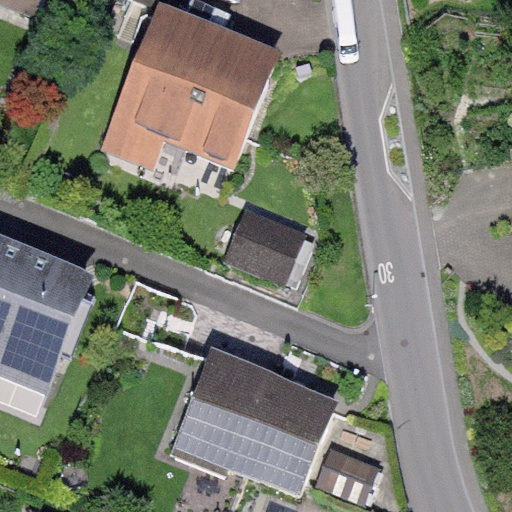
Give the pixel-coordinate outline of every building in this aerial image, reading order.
[(51,0),(0,0),(0,19),(38,34),(51,0)] [(122,0),(159,14),(163,0),(122,0)] [(283,62),(159,14),(111,135),(235,183),(283,62)] [(308,234),(246,210),(225,264),(287,288),(308,234)] [(97,276),(0,241),(0,364),(58,386),(97,276)] [(338,408),(215,356),(178,444),(301,496),(338,408)]
